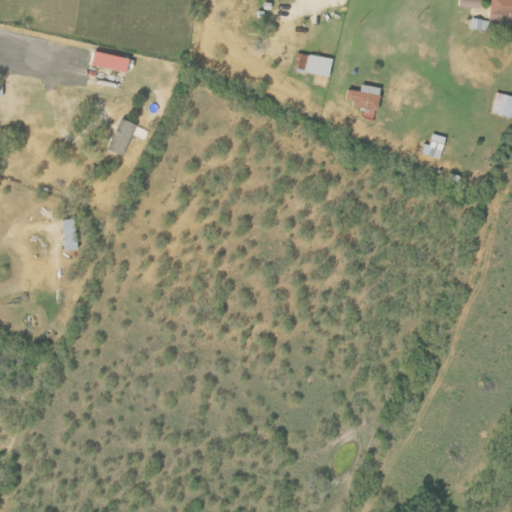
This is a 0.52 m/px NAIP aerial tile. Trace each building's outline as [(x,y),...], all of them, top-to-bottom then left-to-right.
[(511,0),(494,0),(493,24),(511,24),(511,0)] [(133,58),(98,52),(95,66),(130,72),(133,58)] [(295,69),(331,77),(334,59),(298,52),(295,69)] [(347,100),(355,102),(354,106),(379,111),(384,89),(364,84),(362,92),(350,89),(347,100)] [(511,96),(497,92),(492,112),(511,117),(511,96)] [(109,150),(125,156),(138,125),(123,119),(109,150)] [(431,145),(424,143),(421,154),(442,159),(448,137),(434,134),(431,145)] [(64,220),(67,251),(79,250),(76,219),(64,220)]
